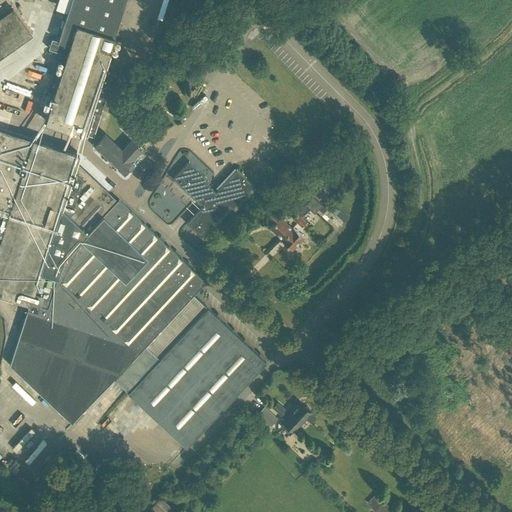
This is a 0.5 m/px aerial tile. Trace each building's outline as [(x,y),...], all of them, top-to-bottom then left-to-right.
[(67,54),(45,121),(94,137),(101,115),(100,114),(115,68),(105,65),(126,0),(70,0),(58,40),(52,38),(48,48),(67,54)] [(0,17),(0,57),(32,35),(13,8),(0,17)] [(43,65),(33,62),(31,70),(45,74),(49,63),(44,62),(43,65)] [(37,91),(39,85),(19,78),(17,83),(37,91)] [(155,91),(164,96),(170,86),(162,81),(155,91)] [(154,92),(148,102),(156,107),(162,97),(154,92)] [(33,109),(38,97),(31,94),(25,106),(33,109)] [(89,197),(100,185),(75,162),(78,153),(32,138),(32,139),(0,127),(0,292),(29,302),(9,364),(71,423),(114,378),(186,446),(266,362),(193,294),(205,281),(118,199),(117,201),(108,192),(97,204),(89,197)] [(105,133),(95,145),(119,167),(118,169),(124,175),(130,169),(126,166),(132,158),(140,148),(131,140),(122,149),(105,133)] [(173,178),(195,199),(186,209),(193,216),(186,223),(201,236),(230,205),(233,208),(254,185),(237,169),(216,191),(205,181),(208,179),(189,161),(173,178)] [(161,195),(156,200),(172,214),(188,196),(170,180),(158,193),(161,195)] [(108,192),(100,185),(89,197),(97,204),(108,192)] [(293,219),(302,228),(307,222),(302,218),(310,209),(314,213),(319,208),(324,213),(327,209),(313,196),(305,205),(297,214),(293,219)] [(334,207),(345,219),(355,210),(347,201),(341,206),(338,203),(334,207)] [(267,216),(274,223),(270,227),(282,239),(281,240),(292,250),(304,237),(293,227),(292,228),(273,210),(267,216)] [(11,409),(19,405),(17,400),(8,404),(11,409)] [(273,407),(286,419),(284,422),(293,430),(299,424),(300,425),(306,418),(311,422),(316,417),(311,412),(307,408),(301,402),(294,410),(294,409),(289,415),(285,411),(286,409),(278,402),(273,407)] [(264,406),(256,416),(269,427),(277,418),(264,406)] [(38,457),(53,439),(50,436),(34,453),(38,457)] [(373,503),(383,511),(389,511),(393,508),(379,496),(373,503)] [(151,510),(153,511),(165,511),(166,511),(156,503),(151,510)]
